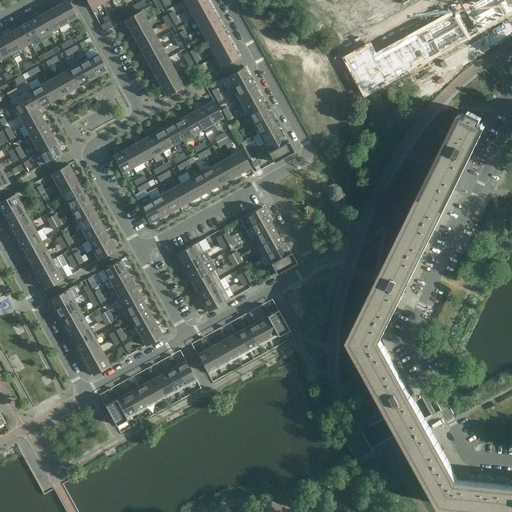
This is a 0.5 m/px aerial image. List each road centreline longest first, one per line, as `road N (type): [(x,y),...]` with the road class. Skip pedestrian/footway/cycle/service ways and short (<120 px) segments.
road 1 (residential): [(511,120),(406,338),(467,452),(511,461)]
road 2 (residential): [(77,0),(137,106),(135,118),(93,143),(88,157),(139,251)]
road 3 (residential): [(186,337),(81,389),(0,244)]
road 4 (residential): [(266,181),(308,268),(186,337)]
road 5 (residential): [(226,0),(307,149),(303,160),(266,181)]
road 6 (residential): [(266,181),(139,251)]
